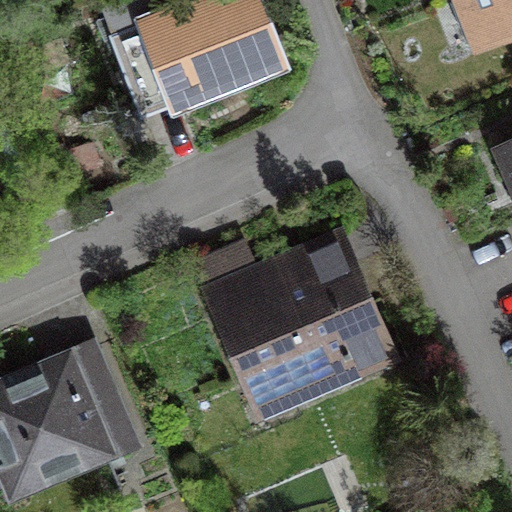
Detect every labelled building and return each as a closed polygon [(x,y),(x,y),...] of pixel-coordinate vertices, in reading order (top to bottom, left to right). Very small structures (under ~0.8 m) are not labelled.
[(178,102),(282,63),(257,0),(219,0),(149,27),(178,102)] [(511,41),(511,0),(458,0),(480,54),(511,41)] [(511,178),(511,130),(495,138),(511,178)] [(204,285),(260,420),(403,361),(347,226),(204,285)] [(75,350),(0,381),(0,475),(12,503),(121,457),(75,350)]
